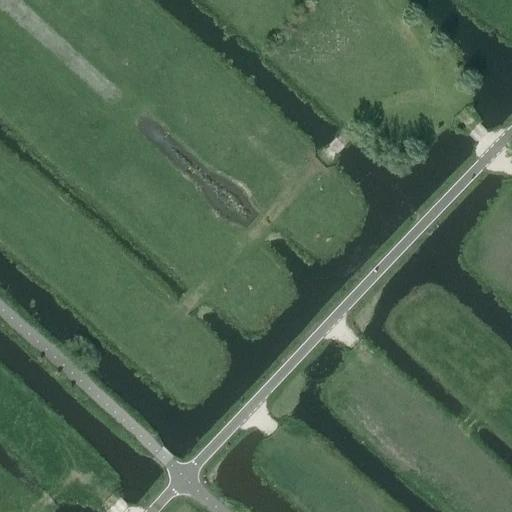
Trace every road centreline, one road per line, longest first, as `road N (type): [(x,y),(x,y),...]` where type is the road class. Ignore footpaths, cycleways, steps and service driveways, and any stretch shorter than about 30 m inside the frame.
road 1 (unclassified): [(150,511),(511,131)]
road 2 (track): [(511,167),(441,94),(398,98),(369,111),(181,309)]
